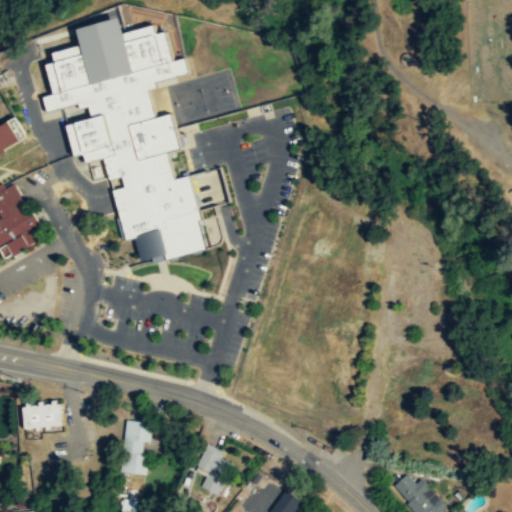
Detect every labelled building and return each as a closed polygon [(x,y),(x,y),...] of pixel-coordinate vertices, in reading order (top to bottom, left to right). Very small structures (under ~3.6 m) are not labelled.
[(169,259),(208,248),(200,219),(203,219),(191,174),(177,178),(170,152),(184,148),(179,126),(175,112),(159,117),(151,89),(159,87),(158,81),(192,72),(187,57),(186,57),(177,60),(168,31),(161,33),(159,31),(157,24),(55,52),(57,59),(56,62),(49,64),(56,93),(45,96),(49,111),(80,102),(82,108),(91,105),(94,118),(69,125),(77,155),(85,153),(87,155),(89,162),(106,158),(112,179),(124,176),(127,186),(115,190),(129,240),(161,231),(169,259)] [(43,240),(43,235),(17,185),(0,185),(0,155),(24,143),(24,136),(17,123),(9,122),(0,126),(0,257),(11,257),(43,240)] [(14,160),(26,183),(50,170),(38,148),(14,160)] [(62,402),(23,406),(24,427),(64,424),(62,402)] [(146,443),(150,443),(151,423),(126,422),(124,473),(145,474),(146,443)] [(207,472),(201,487),(219,495),(233,463),(221,457),(223,453),(203,444),(193,465),(207,472)] [(440,511),(447,506),(423,478),(416,484),(407,474),(393,487),(414,511),(440,511)] [(119,511),(133,511),(135,499),(121,498),(119,511)]
